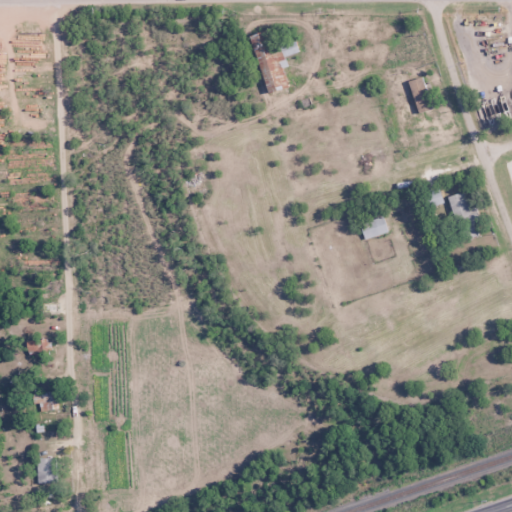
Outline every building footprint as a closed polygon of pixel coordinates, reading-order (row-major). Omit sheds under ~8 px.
[(248,35),(267,92),(285,86),(276,60),(281,58),(279,51),(264,57),(255,33),(248,35)] [(298,52),(295,40),(283,43),(285,54),(298,52)] [(416,113),(432,109),(421,73),(405,78),(416,113)] [(411,151),(398,106),(388,109),(400,154),(411,151)] [(424,209),(443,203),(438,189),(420,195),(424,209)] [(447,196),(462,241),(482,234),(473,207),(469,208),(464,191),(447,196)] [(387,233),(383,215),(359,220),(363,239),(387,233)] [(42,413),(59,406),(51,390),(34,397),(42,413)] [(37,483),(56,483),(56,458),(37,458),(37,483)]
